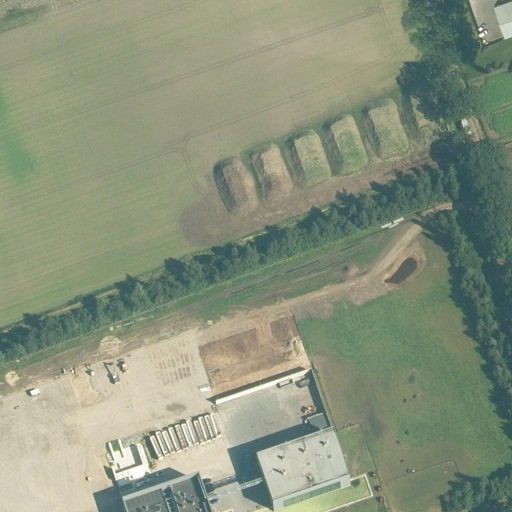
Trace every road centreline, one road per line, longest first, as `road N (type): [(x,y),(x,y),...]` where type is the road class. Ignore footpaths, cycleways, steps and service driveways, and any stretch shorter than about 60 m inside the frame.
road 1 (unclassified): [(511,251),(424,0)]
road 2 (track): [(493,197),(430,212),(364,279),(285,306)]
